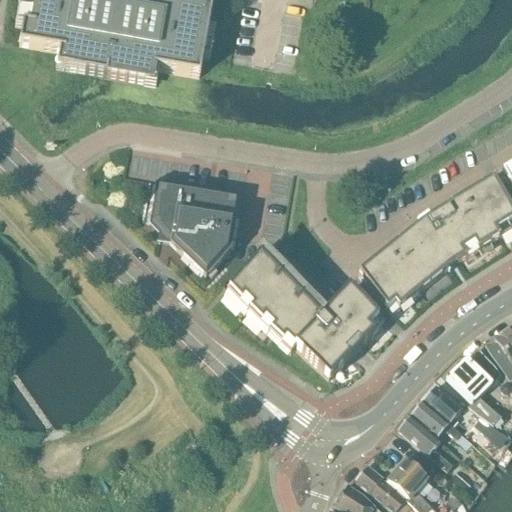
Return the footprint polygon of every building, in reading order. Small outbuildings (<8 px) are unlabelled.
[(171,0),(27,0),(27,3),(19,49),(42,53),(58,56),(56,72),(91,78),(147,89),(148,83),(150,72),(199,81),(199,79),(201,66),(208,27),(210,16),(211,13),(208,12),(177,7),(170,5),(171,1),(171,0)] [(511,196),(511,171),(501,179),(511,196)] [(456,268),(511,233),(511,216),(492,184),(451,209),(450,208),(420,226),(394,247),(395,249),(358,279),(391,320),(449,274),(456,268)] [(170,247),(205,282),(229,257),(239,201),(156,187),(149,227),(150,227),(159,236),(161,237),(162,238),(161,242),(170,244),(170,247)] [(327,316),(261,254),(225,293),(227,295),(225,297),(290,358),(295,353),(328,385),(383,327),(348,294),(327,316)] [(496,347),(487,354),(509,388),(511,385),(511,331),(494,343),(496,347)] [(500,381),(494,372),(478,354),(467,364),(465,362),(445,382),(470,408),(467,412),(493,432),(501,422),(478,403),(500,381)] [(435,391),(422,405),(449,429),(451,430),(456,424),(455,422),(461,414),(435,391)] [(422,405),(410,420),(437,443),(444,435),(466,454),(471,448),(451,430),(449,429),(422,405)] [(437,443),(410,420),(397,434),(447,477),(452,471),(433,455),(441,446),(437,443)] [(404,465),(386,486),(407,504),(405,506),(410,511),(429,511),(416,498),(427,485),(404,465)] [(366,471),(353,487),(383,511),(410,511),(405,506),(407,504),(366,471)] [(373,511),(364,503),(346,490),(331,511),(373,511)]
